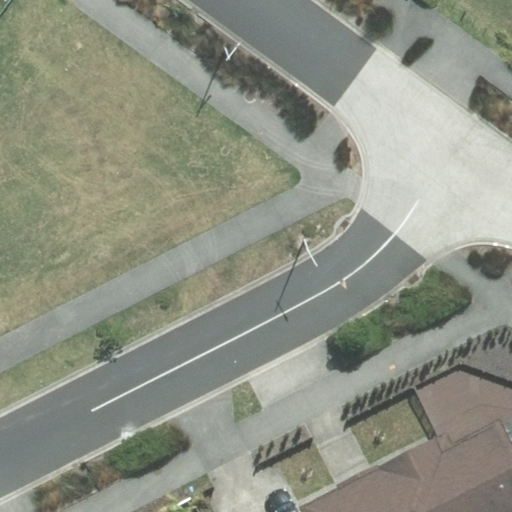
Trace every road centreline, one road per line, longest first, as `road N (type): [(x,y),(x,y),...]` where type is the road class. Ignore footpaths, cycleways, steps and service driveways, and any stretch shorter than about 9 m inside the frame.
road 1 (residential): [(0,454),(343,278),(389,243),(456,153)]
road 2 (residential): [(232,0),(456,153)]
